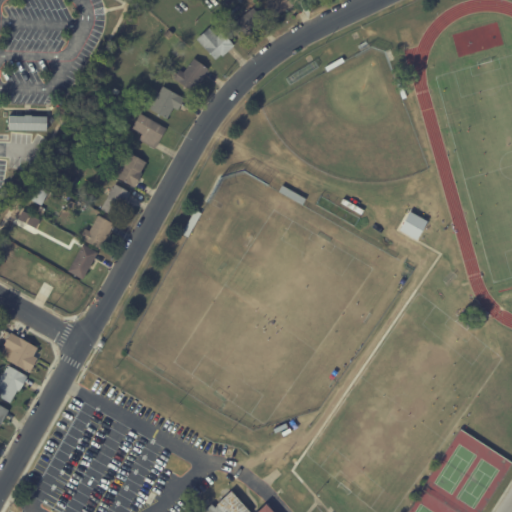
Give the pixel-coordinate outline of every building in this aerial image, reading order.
[(297,0),(274,14),(266,1),(267,0),(297,0)] [(262,22),(241,41),(229,27),(239,18),(237,15),(242,11),(244,14),(251,8),(263,21),(262,22)] [(233,46),(221,56),(220,55),(214,60),(195,39),(208,28),(216,37),(221,32),(233,46)] [(164,35),(168,30),(172,34),(168,39),(164,35)] [(343,60),(326,70),(323,66),(340,56),(343,60)] [(207,70),(191,92),(172,78),(178,70),(182,73),(192,59),(207,69),(207,70)] [(403,99),(401,100),(394,81),(399,79),(406,98),(403,99)] [(181,98),(183,99),(177,111),(172,108),(166,119),(148,109),(161,87),(181,98)] [(110,93),(113,88),(119,91),(116,96),(110,93)] [(157,142),(153,149),(138,140),(141,134),(130,128),(139,114),(165,128),(157,142)] [(46,117),(46,131),(9,131),(9,116),(24,116),(31,116),(31,117),(46,117)] [(137,180),(133,188),(114,177),(127,153),(144,162),(139,172),(141,173),(137,180)] [(48,188),(49,188),(40,206),(29,200),(38,183),(48,188)] [(129,194),(115,219),(99,210),(113,184),(129,193),(129,194)] [(302,204),(302,205),(279,191),(282,185),(306,199),(302,204)] [(344,198),(364,210),(362,214),(341,202),(344,198)] [(68,200),(73,203),(71,208),(70,208),(68,211),(65,210),(66,206),(65,206),(68,200)] [(17,219),(35,227),(39,219),(21,210),(17,219)] [(199,213),(200,214),(186,238),(180,234),(194,210),(199,213)] [(408,210),(426,220),(415,239),(398,229),(408,210)] [(112,225),(98,251),(78,240),(84,229),(88,231),(97,216),(112,225)] [(50,239),(56,243),(54,247),(48,244),(50,239)] [(95,256),(81,280),(66,272),(81,245),(96,254),(95,256)] [(11,333),(36,347),(32,355),(35,357),(27,372),(5,359),(10,350),(1,345),(9,332),(11,333)] [(100,346),(96,344),(99,339),(104,342),(101,347),(100,346)] [(24,376),(17,390),(16,390),(8,403),(0,398),(0,374),(6,364),(25,375),(24,376)] [(229,490),(249,511),(253,511),(264,502),(272,511),(198,511),(210,502),(213,506),(215,504),(214,503),(229,490)]
